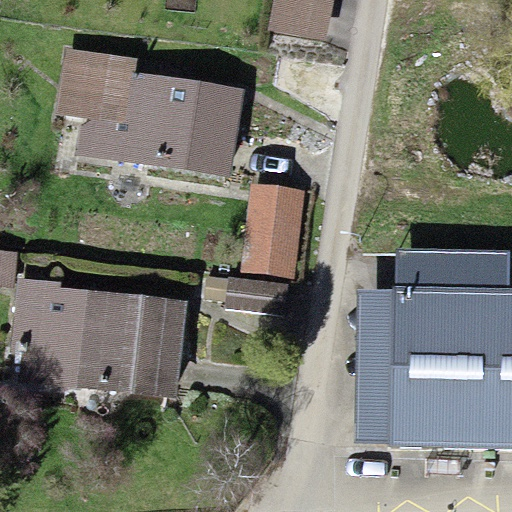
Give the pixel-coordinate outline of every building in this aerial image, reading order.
[(328,0),(278,0),(274,30),(322,37),(328,0)] [(84,100),(77,146),(230,169),(242,91),(105,71),(100,103),(84,100)] [(251,183),(241,269),(292,275),(302,189),(251,183)] [(358,291),(353,441),(511,445),(511,287),(507,287),(509,250),(395,249),(395,289),(358,291)] [(14,254),(0,252),(0,284),(11,286),(14,254)] [(184,305),(22,290),(18,332),(27,333),(23,372),(176,387),(184,305)]
